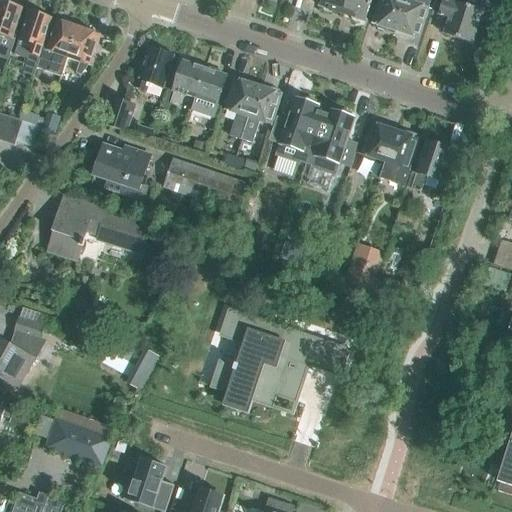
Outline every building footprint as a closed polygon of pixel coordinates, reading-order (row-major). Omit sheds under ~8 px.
[(331,12),(334,11),(343,14),(347,0),(323,0),(321,7),(324,8),(325,10),(331,12)] [(347,0),(344,14),(352,16),(354,20),(359,21),(362,20),(366,21),(372,0),(347,0)] [(380,0),(373,24),(376,25),(378,30),(383,32),(388,29),(396,31),(405,0),(380,0)] [(406,0),(396,31),(403,34),(405,39),(411,41),(416,38),(418,39),(430,0),(406,0)] [(450,20),(444,36),(474,46),(480,31),(478,31),(479,29),(490,33),(501,2),(494,0),(476,0),(468,4),(467,7),(457,4),(458,0),(444,0),(439,16),(450,20)] [(12,41),(22,10),(0,1),(0,60),(7,63),(15,42),(12,41)] [(20,42),(33,47),(25,70),(35,74),(37,69),(39,61),(38,60),(42,50),(41,50),(52,20),(30,12),(20,42)] [(37,69),(61,78),(68,58),(78,30),(58,22),(48,50),(44,49),(37,69)] [(78,30),(68,58),(80,62),(76,74),(81,76),(87,69),(88,65),(89,65),(99,38),(78,30)] [(149,86),(162,90),(174,57),(149,49),(138,81),(136,80),(134,88),(147,92),(149,86)] [(179,106),(182,97),(194,101),(204,69),(183,62),(172,94),(169,103),(179,106)] [(204,69),(194,101),(190,113),(211,120),(226,77),(204,69)] [(247,119),(258,87),(235,79),(224,112),(236,116),(230,137),(240,140),(247,119)] [(250,144),(257,122),(270,127),(281,94),(258,87),(247,119),(240,140),(240,141),(250,144)] [(306,164),(323,113),(317,111),(318,107),(314,106),(315,102),(300,97),(299,101),(295,100),(287,122),(276,119),(269,141),(280,145),(276,156),(299,164),(299,162),(306,164)] [(104,126),(130,134),(131,130),(127,128),(134,107),(113,100),(104,126)] [(330,115),(323,113),(306,164),(312,167),(312,168),(334,176),(338,165),(349,168),(357,146),(346,142),(354,119),(350,118),(351,114),(336,109),(335,113),(331,112),(330,115)] [(0,141),(3,143),(11,118),(0,114),(0,141)] [(48,116),(47,121),(44,128),(54,132),(58,120),(48,116)] [(3,143),(14,147),(23,122),(11,118),(3,143)] [(39,118),(34,125),(44,128),(47,121),(39,118)] [(362,156),(385,164),(396,134),(372,126),(362,156)] [(396,134),(385,164),(386,164),(383,172),(380,180),(402,188),(402,189),(403,189),(419,142),(396,134)] [(177,150),(179,145),(170,142),(171,139),(163,136),(160,145),(177,150)] [(415,174),(416,175),(411,190),(421,194),(426,179),(441,184),(449,160),(448,159),(451,149),(425,141),(415,174)] [(204,156),(208,146),(196,142),(193,152),(204,156)] [(109,192),(137,202),(152,157),(124,147),(122,152),(103,146),(93,176),(112,182),(109,192)] [(222,164),(231,167),(234,157),(226,154),(222,164)] [(231,167),(244,172),(248,162),(234,157),(231,167)] [(164,189),(239,215),(249,186),(173,161),(164,189)] [(372,177),(380,180),(383,172),(375,169),(372,177)] [(48,253),(78,263),(87,235),(94,237),(93,241),(140,257),(148,230),(106,217),(108,213),(75,202),(71,215),(60,211),(53,233),(55,234),(48,253)] [(404,225),(408,213),(400,210),(396,223),(404,225)] [(511,271),(511,245),(501,242),(493,266),(511,271)] [(321,273),(338,279),(349,249),(332,243),(321,273)] [(317,255),(302,250),(296,266),(311,271),(317,255)] [(358,261),(350,283),(369,290),(377,267),(358,261)] [(487,269),(481,288),(504,295),(510,276),(487,269)] [(374,292),(396,299),(401,285),(379,278),(374,292)] [(82,300),(72,310),(91,329),(101,319),(82,300)] [(0,339),(0,379),(5,383),(7,381),(9,382),(8,383),(19,390),(35,362),(24,356),(23,357),(21,356),(23,352),(22,352),(30,338),(39,342),(47,318),(8,305),(5,314),(19,319),(14,333),(17,334),(10,345),(0,339)] [(247,414),(251,401),(272,408),(276,394),(288,359),(309,366),(341,377),(349,352),(229,312),(221,337),(245,345),(238,366),(235,365),(234,368),(220,363),(212,388),(229,394),(224,406),(247,414)] [(149,352),(142,366),(153,373),(161,359),(149,352)] [(29,428),(35,414),(15,406),(9,421),(29,428)] [(511,419),(510,419),(501,445),(511,448),(511,450),(498,492),(511,496),(511,419)] [(101,471),(112,440),(54,420),(44,451),(101,471)] [(130,481),(123,501),(153,510),(159,511),(165,511),(174,486),(173,486),(173,487),(162,483),(167,469),(166,468),(165,471),(153,468),(154,465),(141,460),(134,482),(130,481)] [(12,470),(7,467),(2,469),(2,474),(6,478),(11,475),(12,470)] [(218,511),(223,499),(199,491),(192,511),(218,511)] [(61,511),(65,503),(39,494),(37,501),(19,494),(12,511),(61,511)] [(291,511),(292,509),(280,505),(269,501),(269,503),(265,511),(291,511)]
